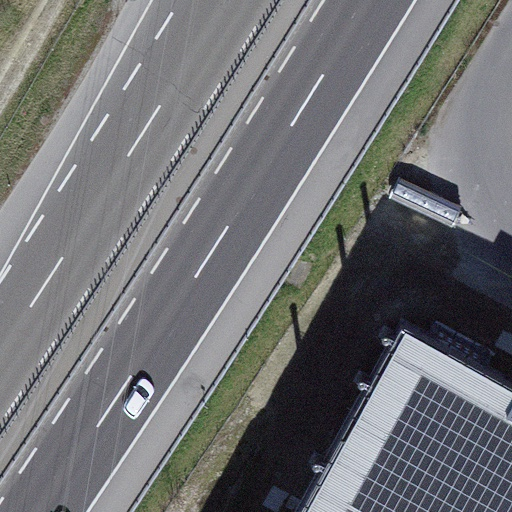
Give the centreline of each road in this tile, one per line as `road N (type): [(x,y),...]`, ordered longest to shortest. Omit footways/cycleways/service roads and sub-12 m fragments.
road 1 (motorway): [(64,511),(265,200),(380,0)]
road 2 (motorway): [(206,0),(0,346)]
road 3 (unknown): [(511,408),(482,454),(376,481)]
